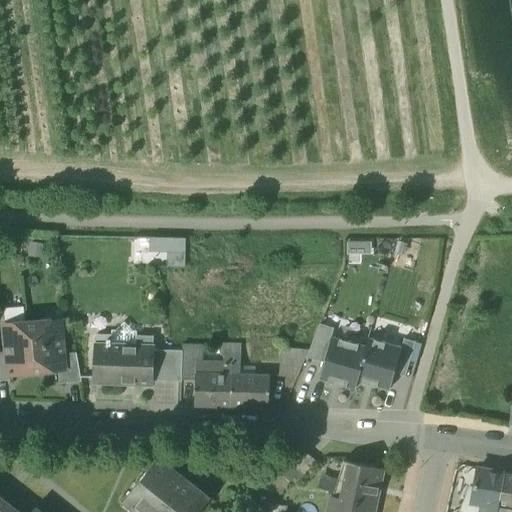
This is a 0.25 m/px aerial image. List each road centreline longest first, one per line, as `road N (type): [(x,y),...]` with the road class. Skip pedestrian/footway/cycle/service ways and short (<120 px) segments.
road 1 (track): [(447,0),(482,185),(0,178)]
road 2 (residential): [(0,417),(405,429)]
road 3 (unclassified): [(482,185),(405,429)]
